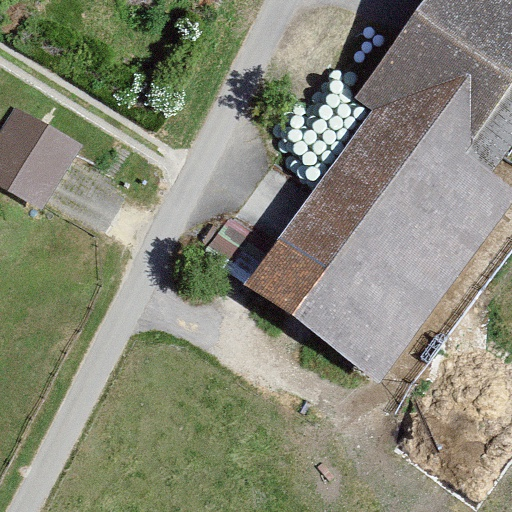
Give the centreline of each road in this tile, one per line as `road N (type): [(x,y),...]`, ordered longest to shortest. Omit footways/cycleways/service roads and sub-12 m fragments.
road 1 (track): [(22,511),(195,176),(302,0)]
road 2 (track): [(195,176),(0,51)]
